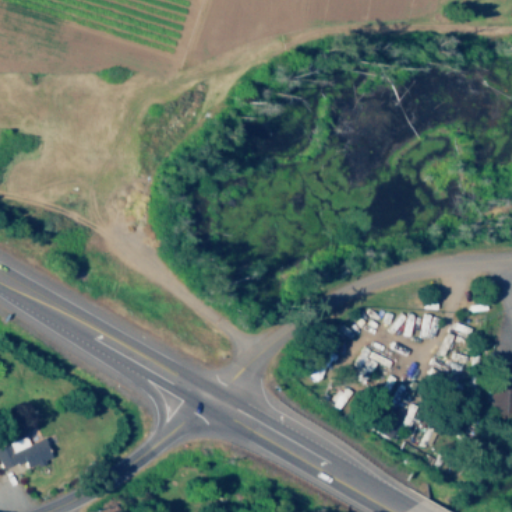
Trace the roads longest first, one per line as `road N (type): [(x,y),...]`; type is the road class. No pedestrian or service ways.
road 1 (trunk): [(0,281),(400,511)]
road 2 (residential): [(511,261),(395,272),(348,291),(303,315),(207,401)]
road 3 (tertiary): [(42,511),(119,472),(207,401)]
